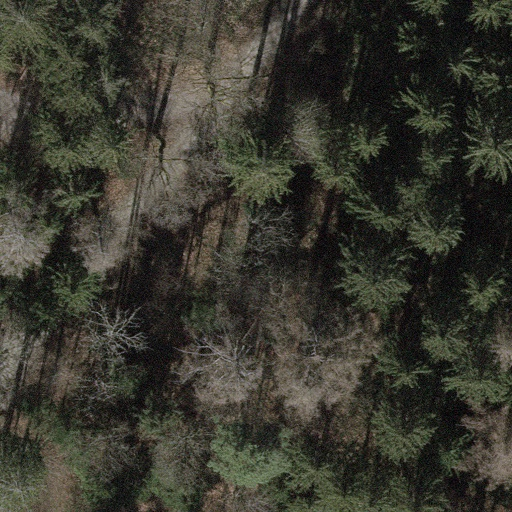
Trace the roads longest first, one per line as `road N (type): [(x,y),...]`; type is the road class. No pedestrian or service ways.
road 1 (track): [(0,371),(308,0)]
road 2 (track): [(220,102),(36,124),(0,112)]
